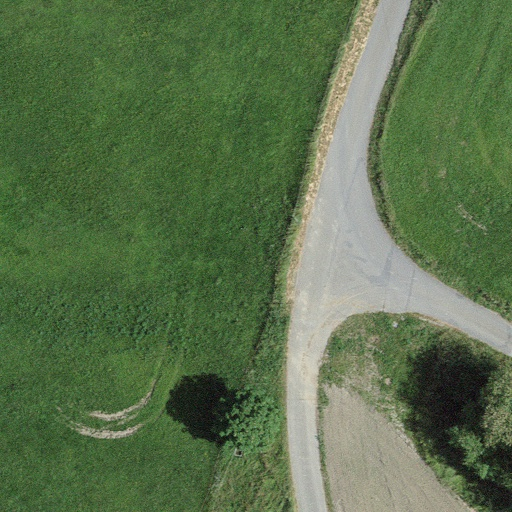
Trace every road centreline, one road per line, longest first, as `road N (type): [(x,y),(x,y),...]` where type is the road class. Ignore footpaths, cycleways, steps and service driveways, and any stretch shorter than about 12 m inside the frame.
road 1 (track): [(511,344),(362,246),(341,181),(387,0)]
road 2 (track): [(341,181),(300,360),(299,483),(308,511)]
